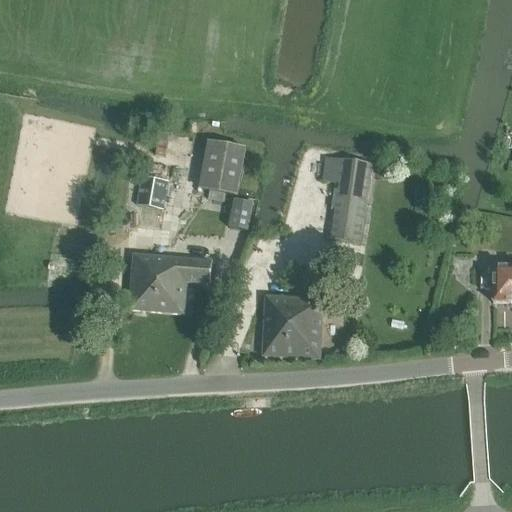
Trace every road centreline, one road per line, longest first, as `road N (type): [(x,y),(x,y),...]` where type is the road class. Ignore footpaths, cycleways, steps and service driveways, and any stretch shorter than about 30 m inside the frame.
road 1 (tertiary): [(0,405),(474,367)]
road 2 (unclassified): [(481,511),(474,367)]
